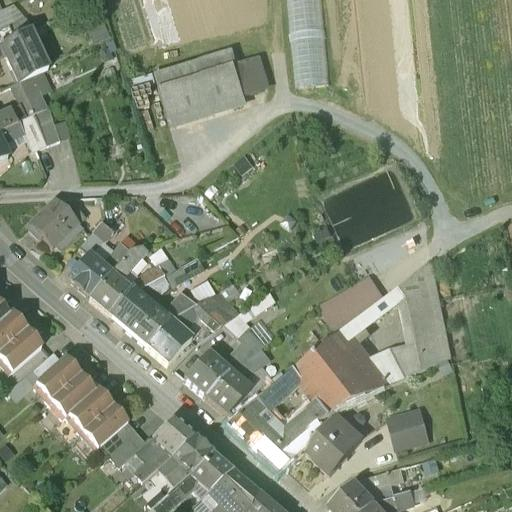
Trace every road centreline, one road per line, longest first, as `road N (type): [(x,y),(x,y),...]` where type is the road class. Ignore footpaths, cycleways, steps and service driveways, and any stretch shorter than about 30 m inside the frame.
road 1 (track): [(511,222),(450,235),(397,156),(288,106),(178,189),(99,194)]
road 2 (tertiary): [(289,511),(0,248)]
